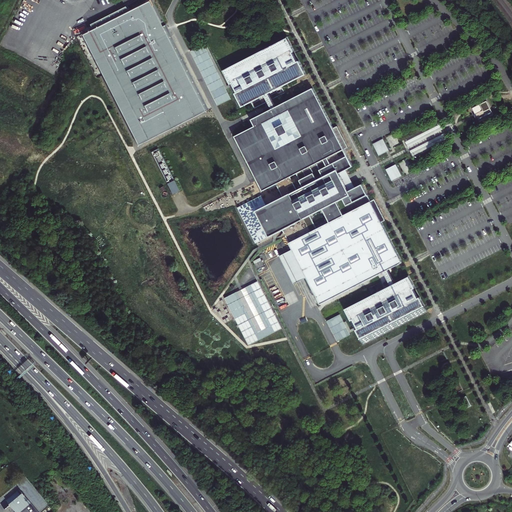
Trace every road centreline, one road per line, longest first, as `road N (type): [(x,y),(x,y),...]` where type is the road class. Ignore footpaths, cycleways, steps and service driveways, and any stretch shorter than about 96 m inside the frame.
road 1 (motorway): [(275,511),(0,268)]
road 2 (motorway): [(211,511),(0,286)]
road 3 (motorway): [(0,315),(191,511)]
road 4 (motorway): [(0,337),(158,511)]
road 5 (motorway): [(0,343),(72,427),(128,511)]
